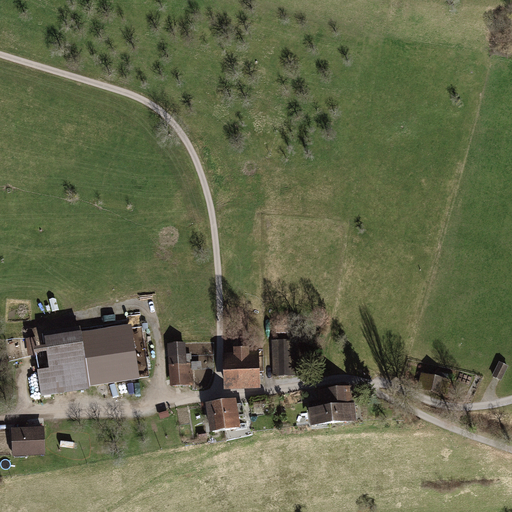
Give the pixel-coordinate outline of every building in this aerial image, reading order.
[(130,335),(89,341),(88,334),(50,340),(54,371),(37,374),(40,396),(93,389),(92,378),(135,372),(130,335)] [(35,350),(46,349),(46,338),(27,338),(28,358),(36,358),(35,350)] [(296,341),(272,343),(272,378),(295,376),(296,341)] [(189,347),(168,348),(170,390),(190,389),(189,347)] [(257,354),(223,356),(225,389),(259,387),(257,354)] [(498,366),(491,381),(499,385),(507,371),(498,366)] [(434,382),(420,379),(416,395),(446,402),(451,379),(436,376),(434,382)] [(320,404),(308,405),(310,428),(355,425),(353,391),(319,394),(320,404)] [(236,402),(208,406),(212,435),(240,431),(236,402)] [(43,430),(11,431),(12,459),(44,457),(43,430)]
